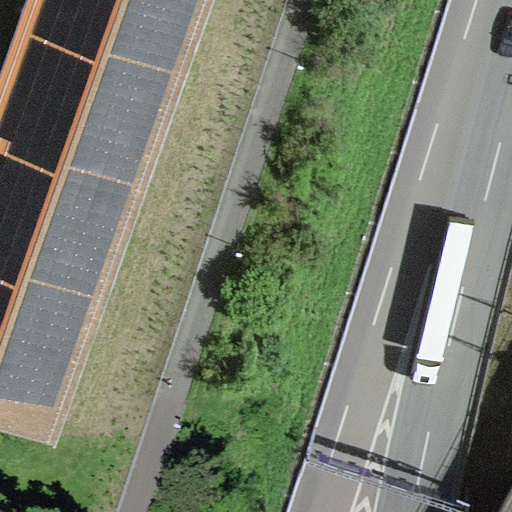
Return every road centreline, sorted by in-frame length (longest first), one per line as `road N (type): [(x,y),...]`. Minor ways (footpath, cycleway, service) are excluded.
road 1 (motorway): [(509,0),(431,265)]
road 2 (motorway): [(431,265),(336,511)]
road 3 (motorway): [(431,265),(400,511)]
